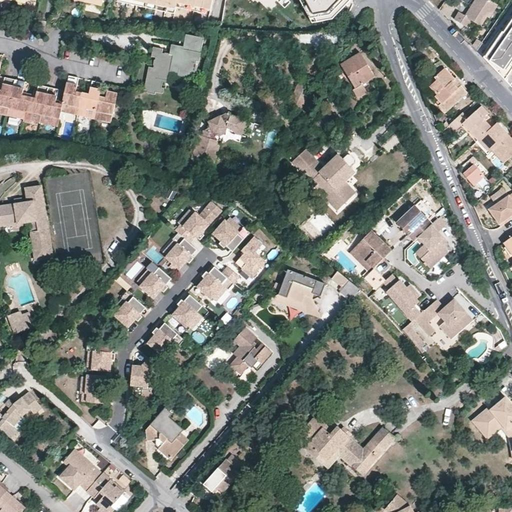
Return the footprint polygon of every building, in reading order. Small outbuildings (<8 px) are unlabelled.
[(132,0),(137,1),(147,3),(156,5),(165,7),(175,10),(185,12),(185,9),(186,5),(195,7),(199,8),(208,10),(210,10),(212,0),(132,0)] [(260,0),(272,11),(281,0),(305,0),(315,18),(329,19),(339,7),(345,0),(260,0)] [(489,19),(497,5),(489,0),(476,0),(466,17),(460,13),(455,20),(461,24),(468,28),(473,22),(481,27),(487,17),(489,19)] [(223,20),(242,24),(245,8),(227,4),(223,20)] [(511,15),(502,30),(505,33),(511,21),(511,15)] [(484,57),(511,86),(511,84),(511,21),(505,33),(502,30),(500,29),(483,54),(485,55),(484,57)] [(204,42),(186,38),(183,50),(178,49),(176,49),(175,49),(174,51),(174,52),(173,55),(170,55),(170,54),(167,53),(165,53),(164,54),(163,53),(163,49),(154,47),(152,56),(156,57),(156,61),(154,60),(153,65),(155,65),(155,68),(149,67),(145,89),(154,91),(155,89),(162,90),(164,79),(167,80),(169,71),(171,71),(172,69),(180,71),(179,73),(194,76),(196,70),(197,71),(198,65),(196,65),(197,60),(201,61),(204,42)] [(360,53),(341,64),(356,88),(353,89),(358,99),(368,93),(363,84),(375,76),(367,64),(360,53)] [(468,94),(461,87),(460,86),(458,89),(453,83),(455,81),(454,79),(445,69),(434,78),(437,80),(430,86),(438,94),(436,96),(439,100),(442,103),(439,105),(447,113),(468,94)] [(68,75),(65,90),(62,103),(61,111),(78,115),(83,92),(76,91),(79,78),(74,77),(68,75)] [(0,89),(0,113),(7,115),(15,80),(10,78),(4,77),(1,90),(0,89)] [(460,86),(461,87),(464,86),(456,77),(454,79),(455,81),(453,83),(458,89),(460,86)] [(23,95),(25,82),(22,81),(15,80),(7,115),(24,119),(29,96),(23,95)] [(78,115),(94,119),(100,96),(103,83),(96,82),(92,81),(89,94),(83,92),(78,115)] [(311,89),(299,83),(290,101),(303,107),(311,89)] [(111,123),(119,87),(114,85),(108,84),(105,97),(100,96),(94,119),(111,123)] [(40,122),(48,87),(43,86),(38,85),(35,97),(29,96),(24,119),(40,122)] [(55,102),(58,89),(55,88),(48,87),(40,122),(57,126),(61,111),(62,103),(55,102)] [(463,112),(451,124),(456,130),(460,126),(464,123),(479,140),(492,128),(486,122),(489,119),(487,116),(490,113),(482,105),(468,118),(463,112)] [(199,138),(192,162),(215,169),(222,149),(221,146),(219,144),(215,142),(216,138),(222,139),(227,137),(228,135),(244,139),(249,122),(232,117),(230,113),(208,123),(212,131),(204,134),(203,139),(199,138)] [(467,133),(476,143),(479,140),(464,123),(460,126),(467,133)] [(511,156),(511,139),(497,123),(492,128),(479,140),(490,152),(493,150),(496,148),(508,160),(511,156)] [(479,140),(476,143),(482,148),(488,155),(490,152),(479,140)] [(496,148),(493,150),(505,163),(508,160),(496,148)] [(316,160),(304,173),(339,209),(351,198),(340,186),(345,180),(355,171),(351,166),(355,163),(356,160),(352,157),(351,155),(347,155),(344,158),(340,154),(325,169),(316,160)] [(474,186),(484,177),(474,166),(464,174),(469,180),(474,186)] [(357,192),(345,180),(340,186),(351,198),(357,192)] [(42,185),(25,188),(27,201),(0,205),(0,229),(0,230),(0,228),(0,226),(26,223),(28,224),(30,226),(34,260),(53,257),(42,185)] [(511,193),(489,210),(500,224),(511,216),(511,193)] [(183,222),(177,228),(180,230),(189,239),(195,232),(198,235),(202,238),(206,233),(204,231),(218,215),(208,206),(201,213),(197,210),(196,211),(185,224),(183,222)] [(398,223),(415,241),(419,238),(432,225),(433,224),(416,206),(398,223)] [(185,224),(196,211),(192,208),(182,221),(183,222),(185,224)] [(232,216),(229,219),(241,230),(244,226),(232,216)] [(381,216),(371,227),(387,241),(397,231),(381,216)] [(229,219),(227,217),(215,232),(225,241),(228,244),(232,239),(233,240),(235,237),(241,242),(252,231),(246,225),(244,226),(241,230),(229,219)] [(448,241),(432,225),(419,238),(426,245),(431,250),(422,258),(425,262),(425,263),(427,265),(428,265),(431,268),(449,252),(447,247),(444,244),(448,241)] [(187,247),(192,241),(189,239),(180,230),(175,237),(176,238),(179,241),(169,253),(167,255),(181,268),(184,265),(189,259),(191,261),(196,256),(193,254),(189,250),(190,250),(187,247)] [(385,259),(393,251),(372,232),(355,250),(375,269),(380,264),(385,259)] [(268,259),(258,250),(265,242),(256,234),(244,249),(247,251),(243,255),(238,261),(245,266),(249,262),(258,270),(268,259)] [(239,245),(241,242),(235,237),(233,240),(239,245)] [(169,253),(179,241),(176,238),(165,250),(169,253)] [(233,240),(232,239),(228,244),(235,250),(239,245),(233,240)] [(190,250),(195,243),(192,241),(187,247),(190,250)] [(193,254),(199,247),(195,243),(190,250),(189,250),(193,254)] [(417,253),(422,258),(431,250),(426,245),(424,246),(417,253)] [(375,269),(355,250),(351,254),(371,274),(375,269)] [(166,270),(154,260),(149,266),(150,268),(153,271),(143,283),(141,284),(156,297),(158,294),(163,289),(165,291),(170,285),(167,283),(163,280),(164,279),(161,276),(166,270)] [(258,270),(249,262),(245,266),(254,275),(258,270)] [(217,264),(211,271),(215,275),(216,274),(221,268),(217,264)] [(230,264),(224,271),(236,281),(242,275),(230,264)] [(392,276),(380,264),(375,269),(371,274),(382,286),(386,282),(392,276)] [(292,266),(283,291),(281,296),(289,299),(291,293),(305,299),(311,310),(321,305),(318,298),(316,295),(317,291),(323,294),(325,294),(330,281),(292,266)] [(153,271),(150,268),(139,280),(143,283),(153,271)] [(224,271),(221,268),(216,274),(219,277),(224,271)] [(229,286),(231,288),(236,281),(224,271),(219,277),(216,274),(215,275),(211,271),(209,269),(204,274),(207,276),(204,279),(199,285),(213,297),(215,296),(226,283),(229,286)] [(164,279),(163,280),(167,283),(173,277),(169,273),(164,279)] [(401,280),(395,273),(392,276),(386,282),(391,288),(403,301),(400,305),(415,321),(426,310),(421,305),(420,307),(418,304),(422,300),(416,294),(417,293),(420,291),(413,283),(409,286),(408,287),(401,280)] [(128,289),(133,285),(121,275),(117,279),(128,289)] [(409,286),(403,278),(401,280),(408,287),(409,286)] [(361,292),(350,281),(340,292),(351,303),(361,292)] [(218,299),(229,286),(226,283),(215,296),(218,299)] [(403,301),(391,288),(387,291),(400,305),(403,301)] [(128,289),(123,296),(124,297),(128,300),(117,312),(115,314),(130,326),(132,324),(137,318),(139,320),(144,315),(142,313),(137,309),(138,308),(135,306),(140,300),(128,289)] [(281,296),(283,291),(274,295),(311,310),(305,299),(291,293),(289,299),(281,296)] [(196,297),(192,293),(186,300),(190,304),(191,303),(196,297)] [(268,298),(264,294),(257,302),(268,298)] [(128,300),(124,297),(113,309),(117,312),(128,300)] [(199,299),(196,297),(191,303),(194,305),(199,299)] [(205,316),(211,310),(199,299),(194,305),(191,303),(190,304),(186,300),(184,298),(179,303),(180,303),(181,305),(177,310),(174,313),(188,326),(190,324),(200,312),(204,315),(205,316)] [(445,310),(440,303),(437,301),(426,310),(434,320),(439,315),(445,310)] [(445,310),(439,315),(446,323),(441,328),(454,341),(475,322),(467,313),(465,315),(461,311),(463,309),(456,301),(445,310)] [(138,308),(137,309),(142,313),(147,306),(143,302),(138,308)] [(321,305),(311,310),(326,316),(321,305)] [(23,313),(21,309),(8,314),(13,328),(16,327),(18,332),(36,326),(30,310),(23,313)] [(380,309),(373,316),(379,322),(386,315),(380,309)] [(426,310),(415,321),(430,337),(436,332),(429,324),(434,320),(426,310)] [(200,312),(190,324),(193,327),(204,315),(200,312)] [(166,331),(171,325),(167,321),(161,328),(165,332),(166,331)] [(430,345),(412,323),(405,330),(424,354),(429,350),(430,349),(430,347),(430,346),(430,345)] [(169,334),(174,328),(171,325),(166,331),(169,334)] [(165,353),(175,340),(179,343),(180,345),(186,338),(174,328),(169,334),(166,331),(165,332),(161,328),(158,326),(156,330),(154,331),(156,333),(149,342),(163,354),(165,353)] [(250,343),(253,340),(256,337),(244,326),(233,339),(240,344),(233,352),(237,356),(230,364),(241,373),(248,364),(251,367),(253,365),(258,359),(262,363),(273,351),(262,342),(259,345),(256,349),(250,343)] [(168,356),(179,343),(175,340),(165,353),(168,356)] [(259,345),(253,340),(250,343),(256,349),(259,345)] [(105,343),(88,341),(88,350),(90,350),(94,350),(93,366),(93,369),(112,370),(112,364),(113,359),(116,359),(116,353),(113,353),(107,352),(107,351),(104,351),(105,343)] [(156,374),(162,368),(150,357),(143,365),(134,364),(132,380),(132,385),(148,387),(149,381),(156,373),(156,374)] [(258,369),(262,363),(258,359),(253,365),(258,369)] [(149,381),(148,387),(158,376),(156,374),(156,373),(149,381)] [(107,376),(88,374),(88,376),(86,392),(83,392),(82,401),(93,401),(93,392),(99,393),(104,393),(108,394),(109,387),(106,387),(107,376)] [(0,430),(10,439),(17,432),(12,428),(22,418),(29,411),(33,416),(40,408),(34,401),(26,393),(13,405),(7,401),(4,405),(9,410),(1,419),(0,418),(0,430)] [(511,400),(508,396),(485,415),(489,419),(485,421),(493,431),(504,423),(511,432),(511,400)] [(148,439),(156,438),(160,438),(164,442),(159,447),(158,448),(170,459),(172,457),(185,443),(177,436),(180,432),(175,427),(178,423),(170,416),(173,412),(166,406),(147,428),(148,439)] [(299,435),(309,444),(316,450),(312,454),(325,465),(340,449),(356,463),(353,466),(363,475),(396,438),(389,432),(384,427),(363,449),(350,437),(337,426),(335,429),(331,434),(324,428),(328,423),(332,419),(321,410),(299,435)] [(175,427),(180,432),(184,428),(178,423),(175,427)] [(335,429),(328,423),(324,428),(331,434),(335,429)] [(340,423),(337,426),(350,437),(353,434),(340,423)] [(189,439),(180,432),(177,436),(185,443),(189,439)] [(121,433),(113,441),(118,445),(126,437),(121,433)] [(316,450),(309,444),(304,448),(312,454),(316,450)] [(340,449),(325,465),(329,469),(340,457),(352,468),(353,466),(356,463),(340,449)] [(79,487),(86,494),(101,477),(75,453),(66,464),(71,469),(60,481),(67,486),(74,493),(79,487)] [(208,487),(213,491),(218,486),(224,492),(242,471),(239,469),(244,463),(233,454),(229,460),(227,459),(205,484),(208,487)] [(101,477),(86,494),(93,500),(96,497),(101,501),(98,504),(96,507),(99,510),(101,511),(108,511),(111,509),(123,496),(101,477)] [(218,486),(213,491),(219,497),(224,492),(218,486)] [(8,492),(0,500),(0,511),(23,511),(27,508),(18,500),(8,492)] [(417,511),(413,511),(410,506),(397,495),(389,506),(396,511),(418,511),(417,511)]
